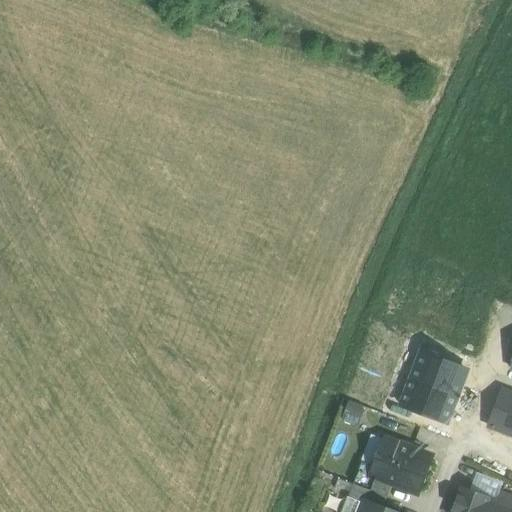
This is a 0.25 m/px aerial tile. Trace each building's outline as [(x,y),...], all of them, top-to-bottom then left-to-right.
[(511,394),(503,391),(489,427),(511,435),(511,394)] [(432,457),(385,439),(375,467),(372,474),(393,482),(419,492),(432,457)] [(393,482),(372,474),(375,467),(362,462),(354,485),(388,497),(393,482)] [(388,497),(354,485),(349,497),(363,503),(364,501),(383,509),(388,497)] [(489,499),(463,489),(454,511),(511,511),(497,506),(488,502),(489,499)] [(511,497),(502,494),(497,506),(511,511),(511,497)] [(392,511),(383,509),(364,501),(363,503),(359,511),(392,511)]
